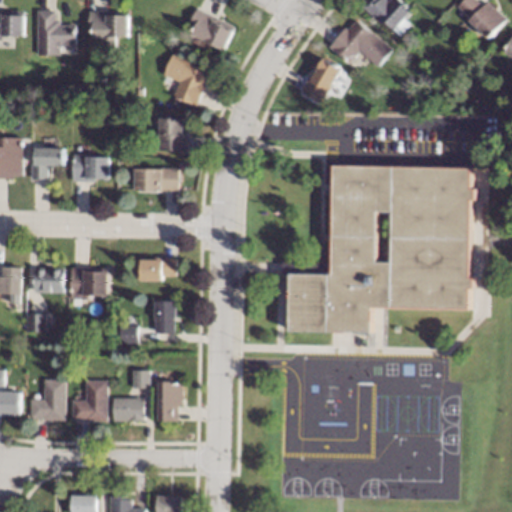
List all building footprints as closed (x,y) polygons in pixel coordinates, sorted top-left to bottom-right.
[(400,0),(408,7),(412,10),(404,18),(410,24),(400,36),(393,29),(394,28),(378,13),(374,17),(372,15),(362,6),(363,4),(366,0),(400,0)] [(476,0),(480,4),(483,6),(487,2),(494,8),(495,7),(506,19),(488,38),(469,20),(471,19),(457,6),(458,5),(462,0),(476,0)] [(198,8),(217,18),(235,26),(224,49),(206,40),(206,42),(192,35),(196,27),(190,24),(197,8),(198,8)] [(24,14),(25,14),(25,35),(9,35),(9,37),(0,37),(0,10),(1,10),(24,10),(24,14)] [(55,20),(60,20),(60,24),(76,24),(76,44),(60,44),(60,55),(37,55),(37,10),(40,10),(55,10),(55,20)] [(117,15),(129,15),(129,36),(109,36),(109,37),(93,37),(93,28),(90,28),(90,11),(93,11),(106,11),(117,11),(117,15)] [(392,49),(378,66),(359,51),(349,63),(329,47),(331,44),(339,35),(345,27),(348,29),(356,19),(392,49)] [(175,54),(209,69),(204,81),(207,83),(205,89),(198,104),(197,105),(176,96),(173,95),(180,81),(163,73),(172,53),(175,54)] [(342,69),(329,90),(328,90),(321,102),(301,90),(307,79),(316,64),(319,66),(324,58),(342,69)] [(461,90),(458,95),(452,91),(455,86),(461,90)] [(136,115),(136,123),(126,122),(127,115),(136,115)] [(184,129),(188,129),(187,136),(187,150),(176,150),(160,150),(160,118),(184,118),(184,129)] [(24,176),(15,176),(15,179),(5,178),(0,178),(0,137),(24,137),(24,176)] [(53,148),(65,148),(64,165),(53,165),(53,167),(48,167),(48,178),(47,178),(33,178),(32,178),(33,148),(43,148),(43,146),(53,147),(53,148)] [(89,154),(89,156),(111,157),(110,180),(106,179),(106,178),(95,178),(95,181),(87,181),(74,181),(72,181),(74,153),(89,154)] [(472,188),(477,188),(476,199),(472,199),(470,277),(475,277),(475,288),(470,288),(469,308),(382,306),(373,306),(372,332),(367,332),(353,332),(330,331),(290,330),(292,274),(284,273),(283,273),(283,263),(283,262),(317,262),(321,262),(333,263),(334,241),(334,233),(335,195),(335,185),(335,165),(473,168),(472,188)] [(179,190),(176,190),(164,190),(160,190),(136,189),(136,168),(161,169),(161,168),(178,168),(179,168),(179,190)] [(176,276),(163,275),(163,281),(141,280),(141,259),(153,259),(153,257),(162,257),(176,257),(177,257),(176,276)] [(23,267),(22,294),(21,294),(20,303),(11,303),(11,294),(2,293),(0,292),(0,275),(2,275),(3,268),(3,266),(23,267)] [(65,268),(64,293),(36,292),(34,292),(34,289),(35,267),(65,268)] [(72,267),(87,268),(108,268),(108,296),(88,296),(88,299),(71,298),(70,298),(72,267)] [(176,318),(174,318),(174,333),(154,332),(154,328),(155,301),(176,301),(176,318)] [(46,331),(27,331),(27,314),(27,313),(45,313),(46,313),(46,331)] [(138,329),(138,340),(137,343),(120,343),(120,324),(138,324),(138,329)] [(107,337),(96,337),(96,327),(107,328),(107,337)] [(150,388),(133,388),(133,384),(134,370),(150,370),(150,388)] [(66,420),(47,419),(45,419),(45,418),(34,418),(32,418),(32,399),(45,399),(45,379),(67,380),(66,420)] [(108,420),(88,420),(86,420),(87,419),(75,419),(73,419),(73,400),(87,400),(87,380),(108,380),(108,420)] [(173,381),(172,383),(183,384),(183,405),(178,404),(178,405),(177,420),(177,421),(174,421),(159,421),(160,400),(156,400),(157,389),(160,389),(160,380),(173,381)] [(22,415),(0,414),(1,391),(2,391),(22,391),(22,415)] [(145,421),(144,421),(128,421),(128,420),(114,420),(114,398),(127,398),(145,398),(145,421)] [(97,511),(71,511),(72,495),(97,495),(97,511)] [(182,496),(181,511),(156,511),(157,495),(182,496)] [(126,496),(126,499),(132,499),(131,508),(132,508),(145,508),(146,508),(145,511),(109,511),(110,496),(126,496)]
